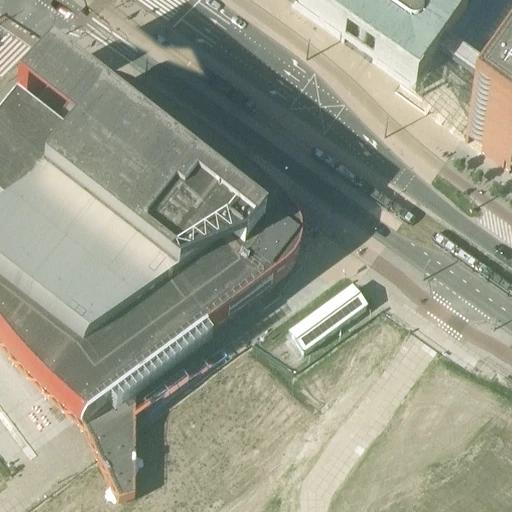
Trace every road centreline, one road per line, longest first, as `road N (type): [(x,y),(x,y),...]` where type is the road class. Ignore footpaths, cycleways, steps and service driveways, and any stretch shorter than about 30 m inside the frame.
road 1 (secondary): [(48,0),(511,324)]
road 2 (secondary): [(511,259),(164,0)]
